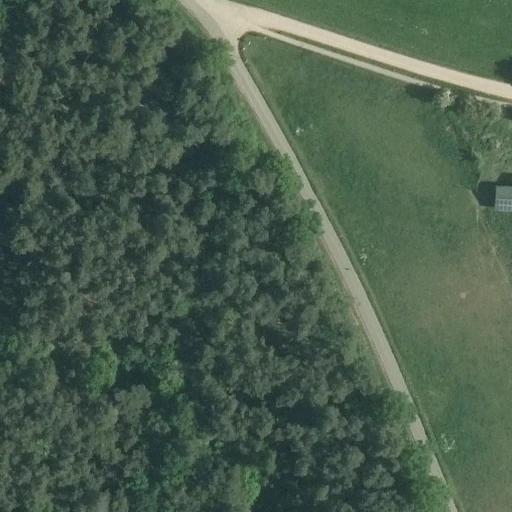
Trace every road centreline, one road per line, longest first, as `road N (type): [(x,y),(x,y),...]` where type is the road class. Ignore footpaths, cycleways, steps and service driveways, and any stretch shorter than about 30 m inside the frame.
road 1 (unclassified): [(450,511),(381,339),(297,172),(191,0)]
road 2 (track): [(199,5),(511,90)]
